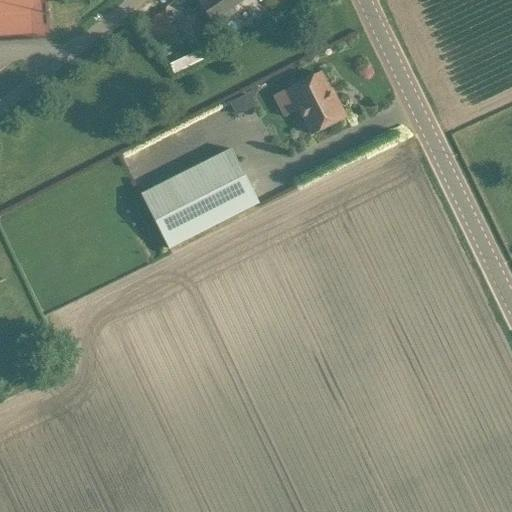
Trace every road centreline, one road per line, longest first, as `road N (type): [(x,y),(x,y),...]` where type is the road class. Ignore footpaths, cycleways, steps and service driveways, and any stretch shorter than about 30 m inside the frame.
road 1 (tertiary): [(511,303),(365,0)]
road 2 (unclassified): [(0,107),(135,0)]
